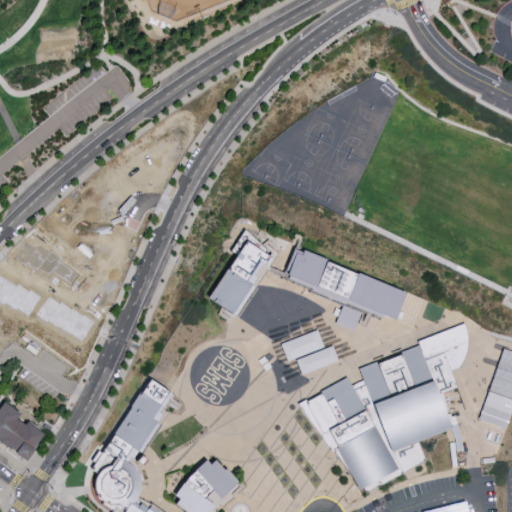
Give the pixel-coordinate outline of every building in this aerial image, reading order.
[(245,241),(234,257),(208,296),(219,305),(234,317),(275,252),(245,241)] [(292,247),(284,275),(394,321),(407,291),(292,247)] [(341,305),(334,323),(352,331),(360,312),(341,305)] [(416,342),(462,323),(464,327),(466,334),(466,341),(465,350),(463,357),(458,366),(455,369),(449,370),(430,378),(416,342)] [(294,358),(294,361),(300,375),(337,360),(331,346),(322,347),(315,330),(279,344),(285,361),(294,358)] [(359,367),(388,451),(448,427),(430,378),(417,345),(359,367)] [(511,351),(501,347),(478,418),(505,429),(511,408),(511,351)] [(149,379),(102,450),(127,463),(171,394),(149,379)] [(300,409),(330,393),(342,410),(311,426),(300,409)] [(1,401),(0,402),(0,447),(17,460),(39,431),(22,421),(19,427),(11,420),(16,412),(1,401)] [(311,426),(324,442),(353,422),(342,410),(311,426)] [(332,449),(373,427),(396,469),(357,489),(332,449)] [(173,495),(178,498),(174,504),(185,511),(206,511),(212,504),(204,499),(207,493),(211,491),(218,498),(237,482),(224,468),(222,470),(213,459),(208,464),(205,460),(193,469),(182,483),(175,492),(173,495)] [(124,499),(119,502),(114,504),(108,504),(102,502),(97,497),(94,492),(93,486),(94,479),(98,474),(103,470),(108,468),(114,468),(119,470),(124,473),(128,478),(129,483),(129,489),(128,494),(124,499)] [(150,511),(133,500),(124,511),(150,511)]
